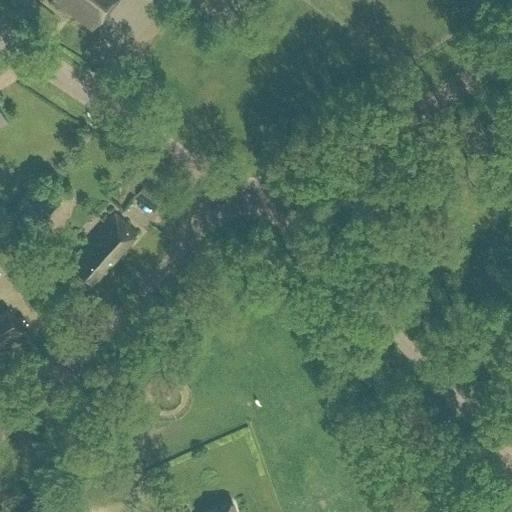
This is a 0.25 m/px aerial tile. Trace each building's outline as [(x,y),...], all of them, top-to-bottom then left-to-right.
[(56,0),(92,27),(113,0),(56,0)] [(252,0),(186,0),(227,32),(252,0)] [(143,181),(134,174),(126,185),(136,192),(157,207),(168,190),(148,175),(143,181)] [(137,233),(115,213),(96,233),(97,234),(71,264),(93,284),(117,258),(116,257),(137,233)] [(0,344),(22,331),(7,308),(0,312),(0,344)] [(236,511),(233,502),(203,511),(236,511)]
